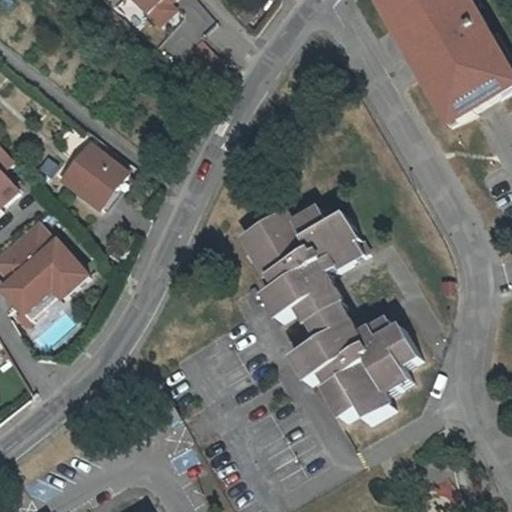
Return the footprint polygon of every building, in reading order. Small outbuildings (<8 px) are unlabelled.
[(127,0),(162,34),(180,16),(173,9),(182,0),(127,0)] [(408,25),(392,0),(384,0),(401,29),(408,25)] [(511,47),(507,39),(491,49),(486,40),(498,33),(486,14),(491,11),(483,0),(392,0),(408,25),(401,29),(417,55),(424,51),(440,79),(433,83),(449,110),(456,106),(471,131),(488,120),(484,114),(511,96),(511,47)] [(424,51),(417,55),(433,83),(440,79),(424,51)] [(464,135),(471,131),(456,106),(449,110),(464,135)] [(93,146),(61,187),(102,218),(134,178),(93,146)] [(0,215),(23,196),(3,172),(13,164),(0,148),(0,215)] [(320,322),(355,303),(358,301),(342,272),(381,249),(360,210),(343,219),(334,203),(308,216),(301,204),(249,232),(273,276),(278,274),(284,285),(271,292),(285,318),(305,307),(315,325),(320,322)] [(93,280),(42,224),(0,262),(0,272),(10,284),(0,292),(0,295),(27,326),(56,299),(63,307),(93,280)] [(320,322),(329,340),(364,320),(355,303),(320,322)] [(371,332),(364,320),(329,340),(335,349),(306,365),(318,387),(332,380),(338,392),(335,393),(348,418),(365,408),(372,421),(399,406),(392,393),(421,378),(413,364),(431,355),(414,323),(406,328),(400,315),(371,332)]
